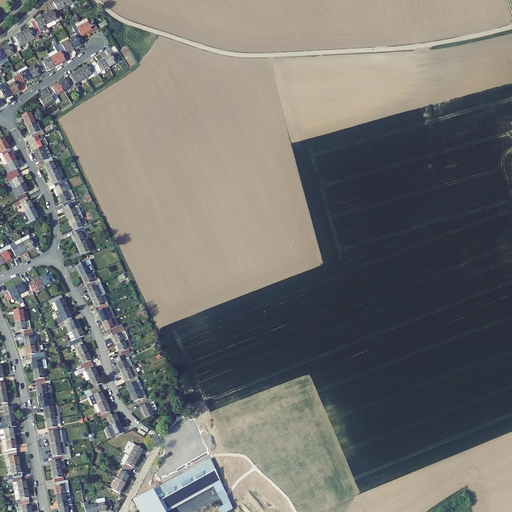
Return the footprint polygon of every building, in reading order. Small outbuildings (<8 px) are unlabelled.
[(66,0),(63,2),(67,10),(78,5),(75,0),(66,0)] [(67,10),(63,2),(55,6),(58,12),(55,14),(60,22),(63,20),(60,14),(67,10)] [(52,15),(44,20),(48,28),(56,24),(57,26),(61,25),(60,22),(55,14),(52,16),(52,15)] [(37,25),(33,27),(35,31),(39,38),(43,37),(40,32),(48,28),(44,20),(36,24),(37,25)] [(83,39),(83,40),(99,32),(94,23),(90,25),(88,22),(77,28),(77,29),(78,31),(83,39)] [(71,43),(75,52),(83,48),(79,41),(83,39),(78,31),(77,29),(74,30),(78,39),(71,43)] [(38,43),(41,42),(39,38),(35,31),(32,32),(24,36),(29,44),(36,40),(38,43)] [(21,48),(29,44),(24,36),(16,40),(19,45),(16,47),(20,55),(23,53),(21,48)] [(59,49),(67,64),(71,62),(67,56),(75,52),(71,43),(59,49)] [(18,60),(22,58),(20,55),(16,47),(12,49),(12,48),(5,52),(9,61),(17,57),(18,60)] [(67,64),(59,49),(59,48),(56,49),(58,53),(60,57),(52,61),(56,70),(67,64)] [(0,69),(3,68),(1,65),(9,61),(5,52),(0,54),(0,69)] [(113,58),(105,62),(110,71),(120,64),(116,57),(113,58)] [(56,70),(52,61),(44,65),(42,62),(39,64),(41,67),(45,75),(48,73),(48,74),(56,70)] [(96,65),(93,67),(99,77),(110,71),(105,62),(97,67),(96,65)] [(30,73),(34,81),(42,77),(41,76),(45,75),(41,67),(30,73)] [(96,79),(99,77),(93,67),(90,69),(89,68),(82,72),(87,81),(95,76),(96,79)] [(17,76),(23,86),(26,85),(27,85),(34,81),(30,73),(28,70),(17,76)] [(76,87),(87,81),(82,72),(74,77),(75,78),(72,80),(76,87)] [(10,89),(14,97),(22,93),(19,88),(23,86),(17,76),(14,77),(16,82),(18,85),(10,89)] [(65,94),(76,87),(72,80),(68,82),(68,81),(61,86),(65,94)] [(58,99),(65,94),(61,86),(53,91),(55,95),(52,97),(57,104),(58,107),(62,105),(58,99)] [(14,97),(10,89),(2,93),(1,90),(0,89),(0,88),(0,96),(3,102),(6,101),(7,101),(14,97)] [(46,110),(57,104),(52,97),(52,96),(41,102),(46,110)] [(24,119),(29,130),(38,126),(33,115),(24,119)] [(33,138),(35,141),(43,138),(46,136),(44,133),(43,133),(41,134),(38,126),(29,130),(33,138)] [(48,149),(43,138),(35,141),(32,143),(34,146),(32,146),(36,155),(45,151),(48,149)] [(11,152),(12,151),(6,140),(0,143),(0,157),(0,158),(4,156),(11,152)] [(36,155),(41,166),(45,164),(53,160),(52,157),(49,158),(45,151),(36,155)] [(4,156),(9,166),(18,162),(14,155),(13,155),(11,152),(4,156)] [(9,166),(4,156),(0,158),(6,168),(9,166)] [(59,172),(53,160),(45,164),(47,167),(46,168),(50,176),(59,172)] [(9,181),(20,175),(18,172),(22,170),(18,162),(9,166),(6,168),(10,176),(7,178),(9,181)] [(50,176),(55,187),(63,183),(59,172),(50,176)] [(20,175),(9,181),(15,192),(26,186),(22,179),(20,175)] [(72,193),(67,181),(63,183),(69,194),(72,193)] [(69,194),(63,183),(55,187),(57,190),(56,191),(60,198),(69,194)] [(26,186),(15,192),(19,200),(21,203),(28,199),(27,196),(30,194),(26,186)] [(72,203),(69,194),(60,198),(63,207),(64,206),(66,210),(77,205),(77,204),(76,201),(72,203)] [(26,214),(35,210),(31,203),(30,203),(28,199),(21,203),(16,206),(18,209),(22,207),(26,214)] [(82,216),(77,205),(66,210),(67,213),(66,214),(70,221),(82,216)] [(35,210),(26,214),(32,225),(40,221),(35,210)] [(82,216),(70,221),(73,229),(74,229),(76,233),(93,225),(91,221),(85,224),(82,225),(81,222),(84,220),(82,216)] [(73,238),(77,246),(86,241),(82,234),(87,232),(94,228),(93,225),(76,233),(77,236),(73,238)] [(29,237),(22,241),(28,253),(36,249),(39,247),(35,239),(31,241),(29,237)] [(13,251),(17,258),(17,259),(28,253),(22,241),(11,247),(13,251)] [(91,253),(86,241),(77,246),(82,257),(91,253)] [(0,253),(1,257),(13,251),(11,247),(0,253)] [(13,251),(1,257),(6,265),(14,261),(13,260),(17,258),(13,251)] [(77,268),(82,279),(91,276),(94,274),(89,263),(77,268)] [(48,276),(40,280),(45,288),(56,282),(52,275),(49,276),(48,276)] [(86,287),(88,290),(96,287),(91,276),(82,279),(86,287)] [(34,294),(45,288),(40,280),(33,284),(30,286),(34,294)] [(23,300),(34,294),(30,286),(26,288),(24,284),(17,288),(23,300)] [(89,294),(93,302),(101,298),(104,297),(99,285),(96,287),(88,290),(90,294),(89,294)] [(9,293),(6,295),(10,303),(16,299),(18,303),(23,300),(17,288),(9,292),(9,293)] [(56,314),(68,308),(64,300),(64,301),(62,297),(52,302),(49,303),(51,307),(53,306),(56,314)] [(93,302),(98,314),(110,308),(108,305),(105,306),(101,298),(93,302)] [(73,320),(71,316),(72,316),(68,308),(56,314),(59,322),(57,323),(59,327),(60,326),(73,320)] [(103,325),(112,321),(108,313),(111,312),(110,308),(98,314),(103,325)] [(24,311),(15,312),(17,324),(26,323),(25,314),(24,311)] [(124,330),(125,329),(123,326),(119,327),(116,319),(112,321),(103,325),(106,333),(110,331),(112,335),(124,330)] [(73,334),(82,330),(78,322),(74,323),(73,320),(60,326),(61,329),(66,327),(69,326),(73,334)] [(26,323),(17,324),(18,333),(24,332),(25,336),(33,334),(33,331),(28,331),(26,323)] [(82,330),(73,334),(70,335),(69,336),(72,343),(69,345),(71,348),(75,347),(83,343),(81,339),(85,337),(82,330)] [(116,347),(128,341),(125,334),(125,333),(124,330),(112,335),(113,338),(113,339),(116,347)] [(26,348),(36,347),(35,338),(38,337),(37,334),(33,334),(25,336),(25,339),(26,348)] [(128,341),(116,347),(120,355),(122,358),(130,355),(128,351),(132,350),(128,341)] [(80,358),(89,354),(85,345),(84,346),(83,343),(75,347),(80,358)] [(42,359),(40,346),(36,347),(26,348),(28,357),(32,356),(33,360),(42,359)] [(80,372),(93,366),(91,362),(92,361),(89,354),(80,358),(83,366),(79,368),(80,372)] [(117,364),(120,372),(133,367),(129,359),(131,358),(130,355),(122,358),(123,361),(117,364)] [(34,373),(43,371),(42,363),(46,362),(45,358),(42,359),(33,360),(33,364),(34,373)] [(90,381),(99,377),(95,369),(93,366),(80,372),(78,373),(79,376),(87,373),(90,381)] [(133,367),(120,372),(125,384),(126,384),(134,380),(138,378),(133,366),(133,367)] [(37,385),(45,383),(43,371),(34,373),(36,382),(37,382),(37,385)] [(99,377),(90,381),(94,389),(84,394),(86,397),(88,395),(100,390),(98,387),(103,385),(99,377)] [(134,380),(126,384),(128,387),(127,387),(131,395),(139,392),(134,380)] [(45,383),(37,385),(37,388),(39,397),(48,396),(45,383)] [(94,407),(97,405),(106,401),(102,393),(100,390),(88,395),(94,407)] [(7,391),(0,392),(0,405),(9,404),(10,404),(7,391)] [(139,405),(147,401),(146,398),(142,399),(139,392),(131,395),(134,403),(138,402),(139,405)] [(44,409),(54,408),(53,404),(49,405),(48,396),(39,397),(41,410),(44,409)] [(147,401),(139,405),(141,408),(140,409),(145,420),(154,416),(149,405),(152,403),(151,400),(147,401)] [(106,401),(97,405),(101,413),(97,415),(99,418),(111,413),(111,412),(106,401)] [(0,409),(4,409),(6,417),(15,415),(13,407),(10,408),(9,404),(0,405),(0,409)] [(44,409),(46,421),(56,420),(60,419),(58,407),(54,408),(44,409)] [(107,419),(110,427),(119,423),(115,414),(112,416),(111,413),(99,418),(100,422),(107,419)] [(17,428),(15,415),(6,417),(7,426),(3,427),(0,427),(0,431),(14,429),(17,428)] [(50,433),(58,432),(57,428),(56,420),(46,421),(48,430),(49,430),(50,433)] [(113,440),(124,434),(119,423),(110,427),(108,428),(113,440)] [(0,431),(3,443),(16,441),(14,429),(0,431)] [(51,446),(60,445),(59,436),(58,432),(50,433),(49,434),(51,446)] [(18,449),(16,441),(3,443),(5,455),(17,453),(17,449),(18,449)] [(60,445),(51,446),(53,458),(54,458),(66,456),(65,444),(60,445)] [(144,450),(141,449),(135,446),(134,449),(131,447),(126,455),(138,461),(144,450)] [(17,453),(5,455),(7,468),(11,467),(21,466),(19,457),(18,457),(17,453)] [(125,465),(123,468),(131,472),(133,469),(134,469),(138,461),(126,455),(122,462),(122,463),(125,465)] [(52,471),(62,469),(60,461),(63,460),(69,459),(68,456),(66,456),(54,458),(55,462),(51,462),(52,471)] [(210,459),(153,490),(164,511),(167,511),(212,485),(220,481),(210,459)] [(21,466),(11,467),(14,479),(22,478),(21,474),(22,474),(21,466)] [(131,472),(123,468),(117,479),(126,484),(130,476),(129,476),(131,472)] [(55,483),(64,482),(62,469),(52,471),(54,480),(55,483)] [(17,482),(19,491),(28,489),(27,481),(23,481),(22,478),(14,479),(9,480),(9,484),(17,482)] [(126,484),(117,479),(112,490),(120,495),(126,484)] [(56,487),(55,487),(57,496),(66,494),(65,486),(69,485),(68,481),(64,482),(55,483),(56,487)] [(220,481),(212,485),(223,506),(230,502),(227,496),(220,481)] [(30,498),(28,489),(19,491),(21,499),(18,502),(18,504),(30,502),(29,498),(30,498)] [(164,511),(153,490),(133,501),(139,511),(164,511)] [(66,494),(57,496),(58,505),(59,505),(59,508),(71,506),(71,502),(68,503),(66,494)] [(105,498),(96,499),(97,504),(98,511),(107,511),(111,511),(109,502),(106,503),(105,498)] [(22,508),(22,511),(32,511),(31,506),(30,506),(30,502),(18,504),(19,508),(22,508)] [(85,511),(98,511),(97,504),(88,506),(88,503),(84,504),(85,511)]
